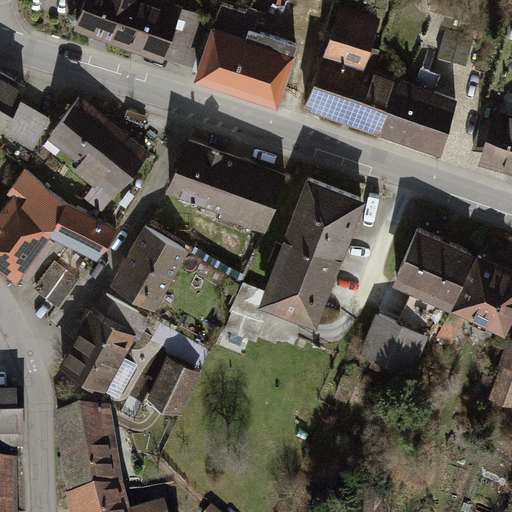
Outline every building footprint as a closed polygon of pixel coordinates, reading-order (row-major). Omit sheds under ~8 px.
[(82,0),(74,26),(164,56),(181,5),(166,0),(82,0)] [(337,0),(293,0),(286,23),(326,36),(337,0)] [(210,19),(184,11),(170,56),(195,64),(210,19)] [(374,20),(341,11),(329,52),(362,61),(374,20)] [(470,62),(478,33),(450,26),(442,55),(470,62)] [(291,52),(215,28),(201,75),(276,99),(291,52)] [(396,80),(323,57),(307,110),(380,132),(396,80)] [(0,130),(33,150),(51,121),(16,100),(22,90),(0,76),(0,130)] [(461,103),(401,83),(385,132),(444,152),(461,103)] [(147,154),(82,103),(50,144),(99,183),(89,196),(105,209),(147,154)] [(511,122),(494,117),(479,162),(511,171),(511,122)] [(284,178),(196,147),(178,200),(266,230),(284,178)] [(68,210),(28,175),(0,215),(0,260),(18,277),(50,237),(95,258),(114,230),(68,210)] [(362,201),(306,181),(261,304),(317,324),(362,201)] [(469,254),(415,233),(395,284),(449,305),(469,254)] [(189,255),(152,234),(121,288),(159,309),(189,255)] [(452,307),(504,332),(511,315),(511,275),(476,258),(452,307)] [(413,297),(404,320),(431,330),(440,307),(413,297)] [(150,323),(110,303),(100,322),(140,342),(150,323)] [(426,334),(379,317),(365,355),(411,373),(426,334)] [(130,343),(88,322),(64,370),(106,391),(130,343)] [(511,351),(493,402),(511,409),(511,351)] [(199,374),(171,364),(155,406),(184,417),(199,374)] [(18,403),(0,403),(0,454),(19,455),(18,403)] [(110,414),(54,425),(69,505),(114,497),(125,495),(110,414)] [(16,511),(15,469),(0,469),(0,511),(16,511)] [(117,511),(114,497),(69,505),(69,511),(117,511)]
